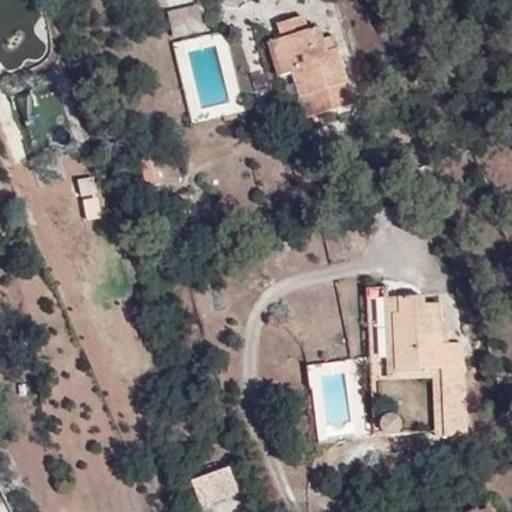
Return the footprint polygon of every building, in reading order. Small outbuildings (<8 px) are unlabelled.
[(325,52),(321,42),(316,28),(305,32),(300,16),(278,24),(283,38),(269,43),(279,77),(293,72),(301,98),(345,84),(335,49),(334,50),(325,52)] [(330,39),(321,42),(325,52),(334,50),(330,39)] [(421,297),(399,298),(400,313),(395,314),(397,353),(397,370),(444,369),(445,386),(463,385),(461,343),(449,344),(440,344),(439,321),(439,304),(422,305),(421,297)] [(400,313),(399,298),(383,298),(386,353),(397,353),(395,314),(400,313)] [(447,321),(439,321),(440,344),(449,344),(447,321)] [(234,464),(194,481),(204,507),(245,491),(234,464)] [(21,511),(12,494),(5,498),(11,511),(21,511)]
